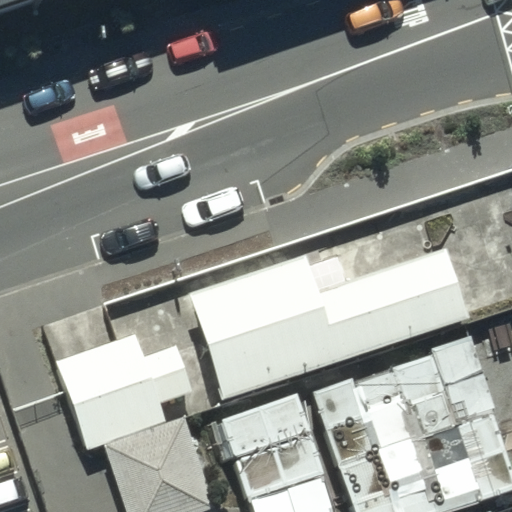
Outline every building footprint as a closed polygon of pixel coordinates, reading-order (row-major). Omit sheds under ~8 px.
[(0,0),(0,13),(40,0),(0,0)] [(303,259),(189,295),(225,403),(470,324),(450,257),(316,299),(303,259)] [(136,340),(58,366),(88,458),(110,451),(168,432),(162,413),(194,403),(175,344),(141,355),(136,340)] [(395,416),(315,440),(338,511),(430,511),(511,487),(511,469),(477,366),(452,374),(448,357),(383,378),(395,416)] [(168,432),(110,451),(129,511),(215,511),(187,425),(168,432)]
